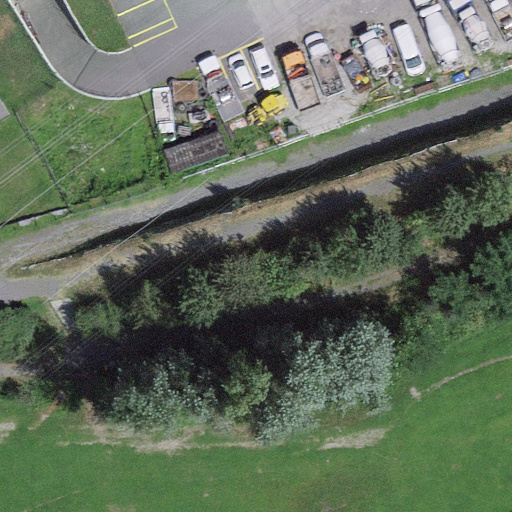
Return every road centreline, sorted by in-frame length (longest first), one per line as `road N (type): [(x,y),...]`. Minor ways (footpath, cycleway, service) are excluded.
road 1 (track): [(0,262),(258,187),(511,100)]
road 2 (track): [(0,295),(92,274),(511,142)]
road 3 (track): [(511,224),(432,262),(270,313),(0,367)]
road 4 (track): [(0,435),(261,429),(394,419),(511,398)]
